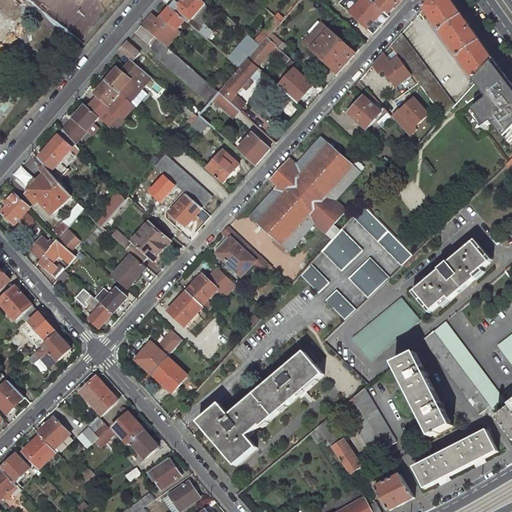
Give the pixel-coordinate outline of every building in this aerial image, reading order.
[(184,0),(181,5),(175,0),(164,0),(163,1),(171,7),(186,21),(189,23),(210,42),(215,36),(197,20),(209,7),(200,0),(189,0),(188,1),(186,0),(184,0)] [(379,0),(376,4),(387,15),(400,0),(379,0)] [(461,13),(452,0),(431,0),(425,8),(477,81),(495,61),(478,37),(461,13)] [(186,21),(171,7),(162,17),(159,21),(152,15),(142,26),(162,43),(175,28),(178,30),(186,21)] [(275,17),(266,27),(272,33),(281,22),(275,17)] [(312,50),(329,30),(322,23),(304,43),(312,50)] [(162,43),(142,26),(136,33),(153,47),(151,49),(158,54),(157,55),(212,102),(214,99),(220,93),(167,47),(166,46),(162,43)] [(266,27),(259,36),(265,41),(268,38),(272,33),(266,27)] [(175,28),(162,43),(166,46),(167,47),(180,32),(178,30),(175,28)] [(312,50),(338,73),(356,53),(329,30),(312,50)] [(350,38),(361,48),(366,42),(355,32),(350,38)] [(455,105),(402,33),(391,45),(395,51),(400,58),(391,64),(386,57),(383,53),(373,65),(379,73),(384,69),(397,86),(413,75),(444,117),(455,105)] [(259,36),(255,40),(261,46),(265,41),(259,36)] [(255,40),(251,38),(232,60),(241,68),(249,59),(261,46),(255,40)] [(276,46),(268,38),(265,41),(261,46),(249,59),(258,67),(276,46)] [(141,52),(128,42),(120,51),(127,56),(133,61),(141,52)] [(291,59),(282,51),(278,56),(286,64),(291,59)] [(395,51),(386,57),(391,64),(400,58),(395,51)] [(241,68),(220,93),(230,102),(235,106),(240,111),(245,105),(235,95),(242,87),(247,92),(254,83),(250,79),(259,68),(258,67),(249,59),(241,68)] [(511,87),(504,76),(506,75),(495,61),(477,81),(490,97),(489,101),(476,110),(487,125),(493,121),(508,143),(511,139),(511,87)] [(151,77),(133,62),(124,73),(141,88),(151,77)] [(118,68),(107,81),(130,102),(141,88),(124,73),(118,68)] [(317,88),(295,69),(280,86),(298,103),(307,93),(310,96),(317,88)] [(126,117),(135,106),(130,102),(107,81),(95,94),(99,97),(89,109),(97,116),(109,126),(117,117),(126,117)] [(141,88),(130,102),(135,106),(137,107),(148,94),(141,88)] [(377,101),(367,90),(362,96),(364,98),(349,114),(368,129),(382,113),(373,105),(377,101)] [(214,99),(235,117),(240,111),(235,106),(230,102),(220,93),(214,99)] [(416,128),(429,115),(414,99),(400,111),(400,110),(392,117),(410,136),(417,129),(416,128)] [(89,109),(85,106),(63,131),(74,143),(97,116),(89,109)] [(482,128),(487,125),(476,110),(472,113),(482,128)] [(209,124),(200,116),(198,118),(192,126),(201,134),(209,124)] [(74,143),(63,131),(39,159),(48,169),(52,173),(76,145),(74,143)] [(271,149),(254,134),(239,151),(256,166),(271,149)] [(334,225),(347,210),(336,200),(361,172),(364,168),(356,161),(352,165),(322,138),(294,169),(287,163),(272,180),(279,186),(251,217),(290,251),(315,224),(333,239),(341,231),(334,225)] [(240,165),(224,151),(208,169),(224,184),(240,165)] [(213,197),(166,155),(156,166),(187,195),(203,209),(213,197)] [(49,176),(32,192),(53,215),(73,196),(52,173),(48,169),(45,172),(49,176)] [(2,213),(16,225),(19,221),(26,228),(31,227),(34,224),(33,219),(26,213),(31,207),(15,193),(6,204),(8,206),(2,213)] [(203,209),(187,195),(171,213),(186,227),(203,209)] [(85,210),(79,204),(54,233),(59,239),(85,210)] [(414,255),(364,205),(354,217),(402,266),(414,255)] [(97,228),(91,222),(66,248),(71,252),(81,241),(83,243),(97,228)] [(170,241),(150,223),(127,249),(133,254),(143,264),(150,257),(154,260),(170,241)] [(217,254),(242,276),(253,265),(261,272),(268,264),(228,226),(223,232),(231,239),(217,254)] [(364,250),(342,229),(341,231),(333,239),(322,252),(342,271),(364,250)] [(53,264),(61,255),(70,264),(76,257),(71,252),(66,248),(58,240),(49,250),(42,259),(41,260),(39,263),(52,273),(57,268),(53,264)] [(49,250),(37,241),(29,250),(41,260),(42,259),(49,250)] [(491,262),(474,242),(416,291),(432,311),(441,304),(443,307),(459,293),(468,286),(485,272),(482,269),(491,262)] [(128,290),(147,267),(143,264),(133,254),(113,277),(128,290)] [(390,278),(371,258),(349,278),(369,298),(390,278)] [(57,268),(52,273),(57,280),(65,270),(65,269),(59,264),(57,268)] [(330,283),(311,264),(301,275),(319,293),(330,283)] [(0,289),(10,280),(0,268),(0,289)] [(70,275),(65,270),(57,280),(62,284),(70,275)] [(218,288),(203,275),(188,292),(203,305),(218,288)] [(38,311),(16,286),(0,300),(0,302),(17,320),(21,316),(26,322),(38,311)] [(113,314),(128,298),(118,289),(112,295),(105,288),(95,298),(103,305),(113,314)] [(85,289),(79,296),(86,302),(92,295),(85,289)] [(357,310),(337,290),(326,300),(346,321),(357,310)] [(203,305),(188,292),(170,312),(185,327),(204,306),(203,305)] [(95,298),(92,295),(86,302),(97,313),(91,319),(100,328),(113,314),(103,305),(95,298)] [(421,320),(402,298),(353,339),(371,361),(421,320)] [(56,331),(40,313),(31,322),(32,323),(27,328),(38,340),(41,344),(56,331)] [(505,402),(446,323),(434,332),(494,411),(505,402)] [(169,331),(163,345),(177,351),(184,336),(169,331)] [(494,411),(434,332),(424,340),(481,415),(486,411),(489,416),(495,412),(494,411)] [(72,349),(58,333),(43,346),(40,349),(29,359),(34,364),(41,358),(50,369),(58,361),(72,349)] [(511,335),(498,346),(511,363),(511,335)] [(41,344),(38,340),(34,344),(40,349),(43,346),(41,344)] [(168,357),(152,343),(137,360),(153,374),(168,357)] [(325,375),(305,352),(231,416),(221,404),(199,422),(236,466),(258,448),(250,438),(325,375)] [(453,426),(416,353),(395,364),(432,437),(453,426)] [(188,376),(168,357),(153,374),(173,393),(188,376)] [(117,399),(99,378),(82,392),(102,415),(113,405),(111,404),(117,399)] [(26,398),(10,381),(0,390),(0,404),(9,414),(26,398)] [(397,442),(365,388),(355,397),(386,449),(397,442)] [(319,427),(360,488),(364,494),(366,497),(367,499),(372,496),(365,485),(355,469),(361,465),(336,428),(354,413),(353,421),(374,456),(386,449),(355,397),(319,427)] [(511,407),(499,418),(511,435),(511,407)] [(129,412),(110,429),(105,433),(100,438),(95,442),(101,448),(111,440),(118,433),(129,445),(132,443),(146,431),(134,418),(129,412)] [(110,429),(99,417),(89,426),(100,438),(105,433),(110,429)] [(71,434),(55,418),(39,433),(41,435),(55,450),(71,434)] [(100,438),(89,426),(82,432),(93,444),(95,442),(100,438)] [(499,451),(488,430),(415,467),(426,489),(463,469),(499,451)] [(160,447),(146,431),(132,443),(146,459),(160,447)] [(93,444),(82,432),(77,436),(88,448),(93,444)] [(55,450),(41,435),(23,453),(39,470),(57,452),(55,450)] [(31,469),(17,454),(2,469),(16,483),(31,469)] [(181,476),(170,460),(151,473),(162,489),(181,476)] [(142,474),(137,468),(126,475),(131,482),(142,474)] [(16,483),(2,469),(0,470),(0,495),(5,500),(19,487),(16,483)] [(96,475),(92,471),(83,478),(87,482),(96,475)] [(100,479),(96,475),(87,482),(91,487),(100,479)] [(376,488),(390,511),(415,498),(401,475),(386,482),(384,478),(376,482),(378,486),(376,488)] [(201,498),(189,481),(169,495),(181,511),(201,498)] [(154,500),(150,494),(124,511),(137,511),(144,508),(154,500)] [(367,499),(366,497),(339,511),(373,511),(370,505),(367,499)] [(381,511),(376,502),(370,505),(373,511),(381,511)]
